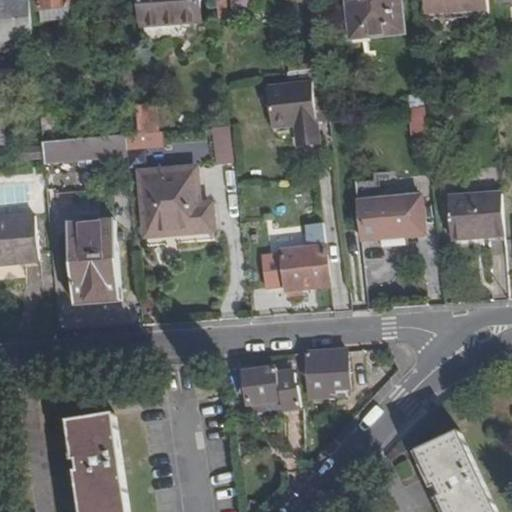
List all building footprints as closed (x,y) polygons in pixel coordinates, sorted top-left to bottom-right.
[(31,0),(0,2),(0,53),(15,52),(14,38),(34,36),(33,23),(31,0)] [(31,0),(33,23),(43,23),(42,10),(73,8),(71,0),(31,0)] [(141,0),(143,27),(203,22),(201,0),(141,0)] [(256,0),(232,0),(234,10),(258,8),(256,0)] [(348,0),(352,31),(385,27),(386,36),(406,34),(402,0),(348,0)] [(488,0),(428,0),(430,13),(490,8),(488,0)] [(73,8),(42,10),(43,23),(73,20),(73,8)] [(385,27),(352,31),(353,40),(386,36),(385,27)] [(323,58),(289,62),(290,73),(324,69),(323,58)] [(314,83),(269,88),(274,130),(298,127),(299,142),(320,139),(318,123),(315,99),(314,83)] [(328,97),(315,99),(318,123),(331,121),(328,97)] [(156,106),(138,108),(140,135),(143,134),(159,133),(156,106)] [(426,107),(411,109),(412,124),(422,136),(429,135),(426,107)] [(233,128),(216,130),(219,164),(236,162),(233,128)] [(140,135),(126,136),(127,149),(144,147),(143,134),(140,135)] [(126,136),(44,143),(46,163),(128,156),(127,149),(126,136)] [(41,146),(26,147),(27,160),(42,158),(41,146)] [(26,147),(18,148),(19,160),(27,160),(26,147)] [(196,169),(142,174),(148,232),(175,229),(175,234),(214,230),(212,206),(200,207),(196,169)] [(423,197),(426,232),(439,231),(434,182),(419,184),(420,197),(423,197)] [(504,195),(450,199),(453,239),(507,235),(504,195)] [(420,197),(378,201),(382,239),(408,236),(427,234),(426,232),(423,197),(420,197)] [(38,217),(0,220),(0,264),(41,261),(38,217)] [(117,221),(70,225),(77,306),(123,302),(117,221)] [(311,249),(284,252),(285,258),(272,259),(275,288),(288,286),(289,292),(305,290),(332,287),(325,224),(309,226),(311,249)] [(408,236),(382,239),(383,248),(408,246),(408,236)] [(352,389),(350,352),(297,356),(299,388),(301,388),(311,387),(312,399),(331,397),(330,391),(352,389)] [(279,371),(247,375),(250,404),(283,400),(285,410),(304,408),(301,388),(299,388),(297,374),(280,377),(279,371)] [(283,400),(250,404),(252,415),(285,410),(283,400)] [(131,511),(117,415),(71,422),(77,462),(80,462),(81,467),(81,472),(78,473),(84,511),(131,511)] [(499,511),(462,432),(422,451),(432,471),(429,473),(436,489),(439,487),(444,497),(441,498),(447,511),(499,511)]
